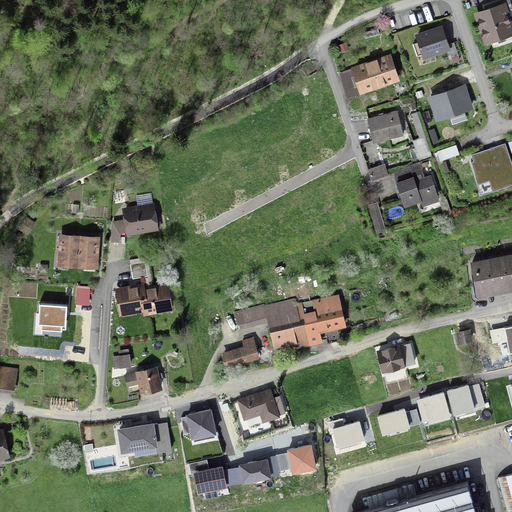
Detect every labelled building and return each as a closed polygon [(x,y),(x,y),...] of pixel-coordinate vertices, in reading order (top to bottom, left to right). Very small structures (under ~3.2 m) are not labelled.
[(511,27),(504,6),(475,16),(485,41),(511,31),(511,27)] [(443,27),(416,37),(425,62),(448,54),(452,63),(461,60),(456,44),(450,47),(443,27)] [(391,56),(352,69),(361,96),(401,83),(391,56)] [(467,86),(429,99),(437,123),(475,111),(467,86)] [(434,154),(418,111),(410,113),(419,137),(412,140),(419,159),(434,154)] [(398,114),(368,121),(374,145),(404,138),(398,114)] [(511,162),(506,146),(471,158),(480,186),(492,182),(496,194),(511,187),(511,162)] [(421,166),(393,175),(405,210),(423,204),(424,210),(441,204),(432,178),(425,180),(421,166)] [(385,167),(368,172),(372,183),(389,178),(385,167)] [(125,210),(129,234),(157,229),(153,206),(125,210)] [(122,224),(113,223),(112,243),(121,244),(122,224)] [(61,265),(78,265),(79,237),(61,237),(61,265)] [(97,238),(79,237),(78,265),(96,265),(97,238)] [(511,256),(494,260),(499,288),(511,285),(511,256)] [(131,271),(146,268),(144,260),(129,263),(131,271)] [(499,288),(494,260),(472,264),(477,293),(499,288)] [(146,268),(131,271),(133,281),(148,278),(146,268)] [(142,291),(144,308),(145,314),(170,310),(167,287),(142,291)] [(90,289),(77,288),(76,306),(89,307),(90,289)] [(144,308),(142,291),(141,288),(117,291),(120,312),(144,308)] [(294,300),(234,316),(239,332),(268,324),(275,348),(346,328),(337,296),(296,307),(294,300)] [(511,328),(492,333),(496,349),(511,344),(511,328)] [(470,330),(457,333),(461,347),(473,344),(470,330)] [(244,350),(222,356),(226,371),(260,361),(254,340),(243,343),(244,350)] [(412,345),(378,353),(383,374),(417,365),(412,345)] [(129,366),(127,350),(118,351),(119,356),(113,357),(114,368),(129,366)] [(17,368),(0,366),(0,386),(14,388),(17,368)] [(157,369),(126,376),(129,389),(139,387),(142,396),(162,391),(157,369)] [(447,392),(453,416),(486,407),(479,383),(447,392)] [(271,390),(239,403),(247,423),(262,417),(265,425),(288,416),(281,398),(275,400),(271,390)] [(444,392),(416,400),(423,425),(451,417),(444,392)] [(377,417),(382,436),(410,428),(405,409),(377,417)] [(217,435),(212,410),(186,415),(192,440),(217,435)] [(365,441),(359,422),(332,429),(337,448),(365,441)] [(158,448),(154,423),(117,430),(121,454),(158,448)] [(4,430),(0,431),(0,455),(9,454),(4,430)] [(316,470),(311,445),(287,450),(292,475),(316,470)] [(272,479),(268,459),(239,465),(243,485),(272,479)] [(227,490),(223,466),(193,472),(197,495),(227,490)] [(511,511),(511,477),(500,481),(509,511),(511,511)] [(479,511),(471,485),(374,511),(479,511)]
